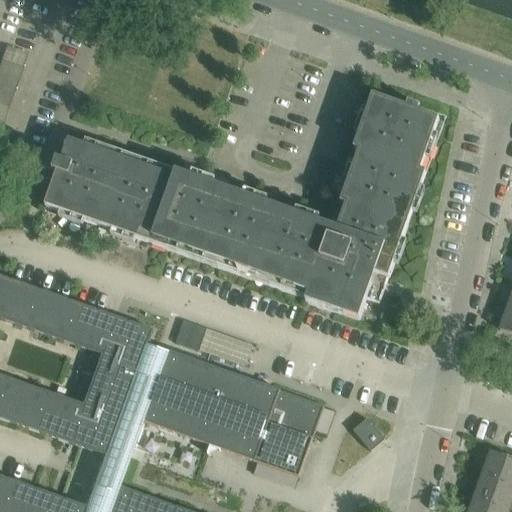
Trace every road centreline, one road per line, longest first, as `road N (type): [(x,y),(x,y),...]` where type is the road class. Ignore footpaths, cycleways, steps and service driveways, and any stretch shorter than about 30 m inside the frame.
road 1 (residential): [(421,511),(511,97)]
road 2 (residential): [(511,80),(285,0)]
